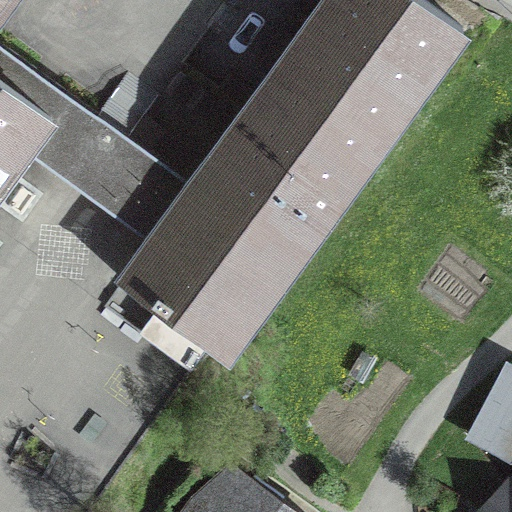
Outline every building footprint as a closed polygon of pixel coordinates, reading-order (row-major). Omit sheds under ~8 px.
[(326,0),(209,160),(193,182),(151,240),(123,278),(223,350),(460,27),(423,0),(326,0)] [(0,41),(0,177),(23,147),(64,88),(0,41)] [(64,88),(23,147),(151,240),(193,182),(128,135),(97,112),(64,88)] [(511,450),(511,355),(506,352),(470,432),(511,450)] [(297,511),(229,463),(192,496),(197,506),(189,511),(297,511)] [(477,511),(474,509),(471,511),(511,511),(511,481),(484,511),(477,511)]
